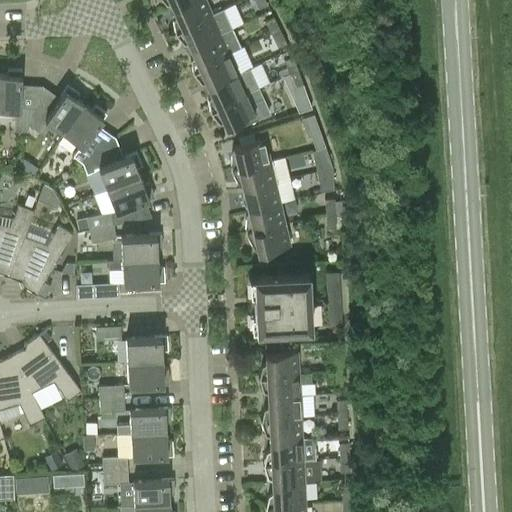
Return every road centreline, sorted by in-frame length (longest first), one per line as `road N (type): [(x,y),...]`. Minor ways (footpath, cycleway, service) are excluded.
road 1 (secondary): [(484,511),(454,0)]
road 2 (residential): [(195,310),(192,196),(165,124),(103,20)]
road 3 (residential): [(202,511),(195,310)]
road 4 (residential): [(195,310),(11,318)]
